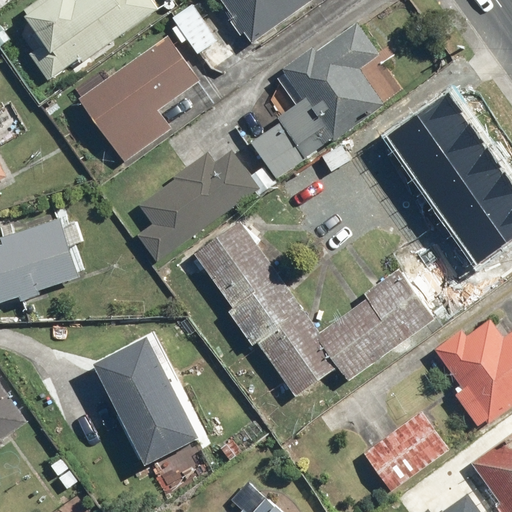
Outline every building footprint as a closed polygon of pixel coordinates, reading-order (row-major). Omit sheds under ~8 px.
[(86,63),(163,8),(156,0),(43,0),(26,12),(45,40),(30,51),(52,82),(84,59),(86,63)] [(226,0),(257,41),(313,0),(226,0)] [(227,46),(197,3),(175,18),(180,26),(174,30),(185,46),(193,41),(207,61),(227,46)] [(278,181),(337,139),(391,101),(367,68),(385,55),(363,23),(321,52),(317,46),(289,66),(311,97),(279,119),(249,140),(278,181)] [(207,81),(172,34),(114,78),(108,70),(83,88),(89,96),(83,101),(130,164),(177,129),(164,112),(207,81)] [(472,114),(462,99),(401,145),(412,159),(472,114)] [(375,142),(363,127),(343,142),(355,157),(375,142)] [(357,183),(334,151),(302,174),(325,206),(357,183)] [(160,264),(263,188),(236,153),(222,163),(215,153),(142,207),(155,225),(139,237),(160,264)] [(0,187),(12,181),(0,157),(0,187)] [(375,205),(363,190),(333,214),(345,229),(375,205)] [(44,291),(86,277),(65,217),(2,238),(4,244),(0,245),(0,305),(23,298),(25,303),(46,296),(44,291)] [(464,291),(426,236),(394,259),(402,270),(368,293),(372,299),(324,332),(247,220),(200,252),(239,309),(235,312),(258,345),(262,342),(299,397),(343,367),(351,379),(441,318),(436,310),(464,291)] [(471,388),(462,394),(485,424),(490,420),(493,423),(511,408),(511,332),(510,335),(496,316),(469,336),(466,333),(443,350),(471,388)] [(158,334),(99,363),(151,466),(210,437),(158,334)] [(32,423),(0,374),(0,448),(11,442),(9,439),(32,423)] [(455,444),(425,408),(369,455),(398,491),(455,444)] [(511,511),(511,438),(475,464),(507,511),(511,511)] [(288,511),(249,478),(231,499),(245,511),(244,511),(288,511)] [(498,511),(482,490),(452,511),(451,511),(443,501),(428,511),(498,511)]
